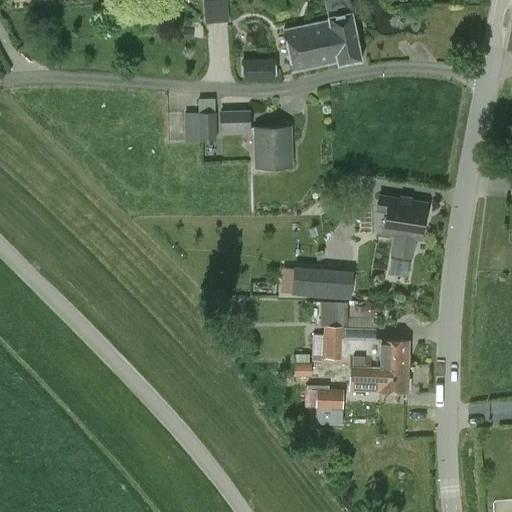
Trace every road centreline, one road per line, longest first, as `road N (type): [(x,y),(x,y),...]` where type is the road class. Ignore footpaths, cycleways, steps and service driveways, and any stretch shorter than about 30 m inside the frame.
road 1 (residential): [(489,71),(390,73),(255,98),(0,85)]
road 2 (tertiary): [(447,511),(459,218),(489,71)]
road 3 (tertiary): [(243,511),(0,245)]
